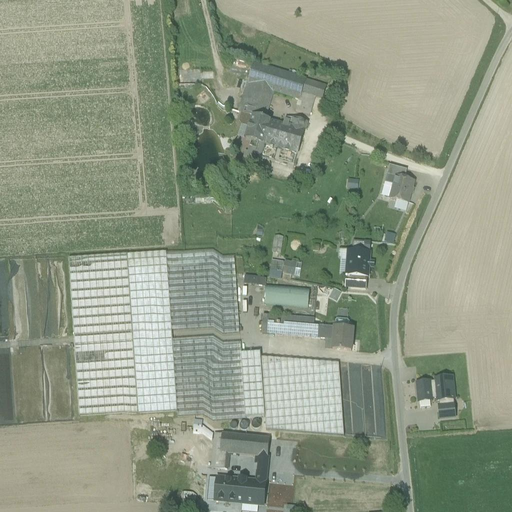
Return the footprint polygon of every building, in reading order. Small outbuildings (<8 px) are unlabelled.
[(178,22),(189,20),(186,0),(181,0),(176,1),(178,22)] [(268,70),(254,65),(248,84),(253,86),(262,89),(268,70)] [(326,88),(268,70),(262,89),(273,92),(300,101),(313,105),(315,98),(322,100),(326,88)] [(203,78),(181,78),(181,90),(203,90),(203,78)] [(248,84),(239,114),(242,114),(241,118),(240,121),(242,125),(250,128),(255,111),(257,104),(248,101),(253,86),(248,84)] [(262,89),(253,86),(248,101),(257,104),(262,89)] [(273,92),(262,89),(257,104),(255,111),(266,115),(273,92)] [(313,105),(300,101),(293,121),(307,125),(313,105)] [(266,115),(255,111),(253,117),(264,121),(266,115)] [(264,121),(253,117),(250,128),(246,141),(252,143),(263,146),(270,123),(264,121)] [(291,129),(270,123),(263,146),(252,143),(250,147),(248,154),(247,153),(245,159),(244,159),(242,166),(239,165),(236,173),(233,172),(232,176),(241,179),(245,167),(257,171),(261,159),(293,169),(307,125),(293,121),(291,129)] [(389,167),(383,166),(381,175),(387,177),(389,167)] [(407,172),(390,167),(389,167),(387,177),(395,179),(396,178),(404,181),(407,172)] [(395,179),(387,177),(382,198),(390,200),(408,206),(414,183),(404,181),(396,178),(395,179)] [(359,190),(359,180),(348,180),(348,190),(359,190)] [(394,245),(396,236),(387,233),(384,242),(394,245)] [(280,254),(283,237),(274,236),(271,252),(280,254)] [(370,254),(348,252),(347,262),(351,262),(350,277),(368,279),(370,254)] [(234,258),(168,262),(173,339),(239,335),(234,258)] [(168,262),(71,269),(81,426),(179,419),(173,339),(168,262)] [(294,265),(285,264),(283,273),(293,275),(294,265)] [(310,290),(266,286),(264,306),(308,310),(310,290)] [(329,299),(337,302),(341,293),(333,290),(329,299)] [(271,317),(263,316),(261,335),(269,336),(271,317)] [(284,318),(271,317),(269,336),(282,337),(284,318)] [(311,320),(284,318),(282,337),(309,340),(311,320)] [(334,329),(314,327),(314,321),(311,320),(309,340),(333,342),(332,352),(351,353),(353,331),(349,330),(334,329)] [(348,321),(337,320),(335,322),(334,329),(349,330),(349,323),(348,321)] [(240,344),(174,348),(179,419),(179,425),(245,420),(241,355),(240,344)] [(261,354),(241,355),(245,420),(265,419),(261,359),(261,354)] [(261,359),(265,419),(266,431),(344,437),(339,365),(261,359)] [(452,379),(435,380),(435,384),(437,400),(437,403),(439,403),(453,401),(454,401),(452,379)] [(430,385),(430,383),(417,385),(418,402),(432,400),(430,385)] [(440,407),(439,408),(440,421),(455,419),(454,406),(440,407)] [(222,437),(213,436),(211,462),(220,462),(220,455),(222,437)] [(222,437),(220,455),(228,456),(255,458),(259,459),(267,459),(268,441),(222,437)] [(220,455),(220,462),(211,462),(210,470),(227,471),(228,456),(220,455)] [(197,478),(202,471),(195,466),(190,472),(197,478)] [(266,466),(258,466),(257,483),(264,484),(266,466)] [(215,502),(216,480),(209,479),(207,502),(215,502)] [(246,482),(216,480),(215,502),(244,505),(246,482)] [(257,483),(246,482),(244,505),(263,506),(264,484),(257,483)] [(184,498),(184,509),(197,510),(198,499),(184,498)]
